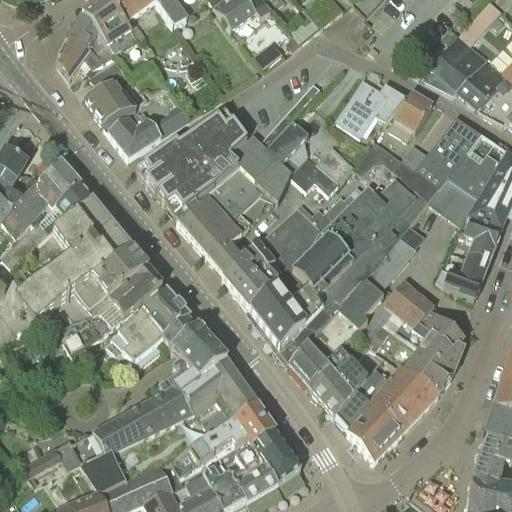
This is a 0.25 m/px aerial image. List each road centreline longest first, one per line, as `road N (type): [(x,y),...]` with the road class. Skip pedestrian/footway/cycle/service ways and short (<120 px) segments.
road 1 (secondary): [(348,503),(323,458),(32,98)]
road 2 (unclassified): [(348,503),(398,485),(452,435),(511,289)]
